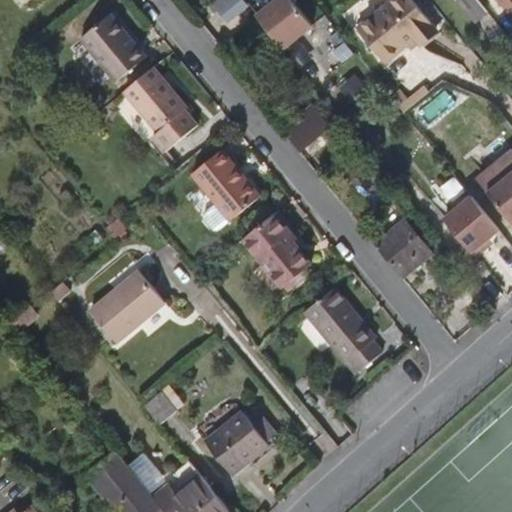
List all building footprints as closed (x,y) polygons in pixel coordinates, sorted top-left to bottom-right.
[(228,21),(249,5),(245,0),(224,0),(216,7),(228,21)] [(272,34),(284,48),(313,25),(292,0),(274,0),(257,15),(260,19),(272,34)] [(407,44),(415,38),(420,42),(435,30),(410,0),(392,0),(358,27),(385,62),(407,44)] [(437,28),(413,0),(410,0),(435,30),(437,28)] [(487,10),(479,0),(456,0),(473,20),(487,10)] [(511,0),(500,0),(507,9),(511,4),(511,0)] [(148,58),(113,14),(84,38),(119,82),(148,58)] [(260,19),(245,32),(257,46),(272,34),(260,19)] [(412,49),(420,42),(415,38),(407,44),(412,49)] [(200,127),(187,112),(190,110),(174,90),(171,93),(161,80),(164,77),(156,68),(126,92),(160,133),(154,138),(167,154),(200,127)] [(174,90),(164,77),(161,80),(171,93),(174,90)] [(340,138),(313,106),(303,115),(305,119),(286,134),(309,162),(340,138)] [(264,199),(226,152),(197,175),(236,223),(264,199)] [(511,168),(486,190),(511,221),(511,168)] [(455,175),(442,188),(458,203),(471,190),(455,175)] [(473,192),(444,215),(475,256),(505,233),(473,192)] [(316,267),(292,238),(294,236),(277,215),(247,239),(287,289),(308,273),(316,267)] [(432,252),(405,219),(376,243),(403,276),(432,252)] [(291,293),(312,278),(308,273),(287,289),(291,293)] [(118,343),(162,307),(135,275),(92,311),(118,343)] [(57,300),(71,288),(64,280),(50,292),(57,300)] [(379,341),(337,289),(306,314),(349,365),(352,363),(362,374),(384,356),(375,344),(379,341)] [(177,415),(159,393),(143,406),(154,420),(160,427),(177,415)] [(269,447),(242,415),(206,444),(228,472),(239,464),(243,468),(269,447)] [(168,511),(157,498),(120,452),(90,476),(118,511),(168,511)] [(229,511),(204,481),(192,491),(189,488),(179,496),(171,486),(157,498),(168,511),(229,511)] [(48,511),(38,499),(24,510),(21,511),(14,511),(12,508),(6,511),(48,511)] [(21,511),(24,510),(19,502),(12,508),(14,511),(21,511)]
